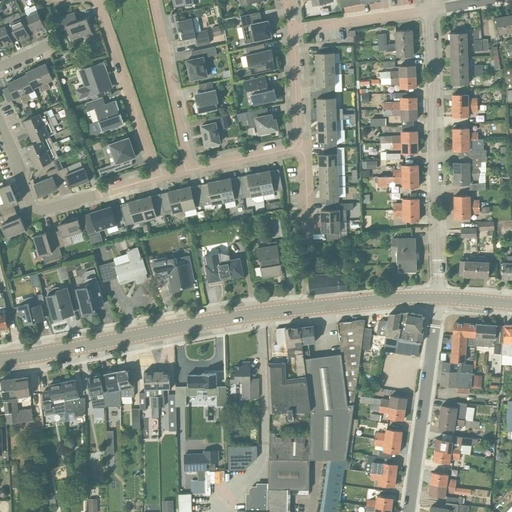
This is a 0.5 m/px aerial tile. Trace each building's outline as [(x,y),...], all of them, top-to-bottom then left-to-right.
[(28,32),(28,33),(33,31),(34,33),(41,30),(42,32),(46,30),(38,12),(27,17),(25,12),(20,15),(22,20),(27,32),(28,32)] [(262,22),(260,12),(240,16),(243,27),(251,25),(255,41),(271,37),(271,36),(272,36),(271,28),(270,29),(268,21),(262,22)] [(30,38),(28,33),(28,32),(27,32),(22,20),(20,15),(19,15),(19,14),(18,14),(18,13),(2,20),(3,21),(2,21),(5,27),(11,40),(12,40),(17,37),(18,40),(25,37),(26,39),(30,38)] [(75,22),(73,16),(72,13),(57,19),(62,30),(67,28),(72,40),(92,32),(87,18),(75,22)] [(511,32),(508,16),(495,18),(498,34),(511,32)] [(201,32),(198,17),(178,22),(182,40),(195,37),(197,46),(210,43),(207,30),(201,32)] [(221,35),(219,25),(212,27),(214,37),(221,35)] [(14,45),(12,40),(11,40),(5,27),(0,29),(0,44),(0,45),(2,47),(9,44),(10,46),(14,45)] [(396,44),(413,43),(412,30),(396,31),(396,44)] [(450,33),(451,46),(467,45),(466,33),(450,33)] [(377,35),(378,45),(386,45),(386,34),(377,35)] [(473,40),(473,46),(481,45),(482,51),(488,51),(488,39),(473,40)] [(413,43),(396,44),(386,45),(378,45),(379,51),(385,50),(385,52),(397,51),(397,57),(413,56),(413,43)] [(247,55),(251,73),(275,68),(273,59),(273,58),(271,49),(266,50),(264,44),(246,48),(248,54),(247,55)] [(467,58),(467,45),(451,46),(451,59),(467,58)] [(191,80),(208,76),(203,57),(217,55),(215,46),(192,51),(194,59),(187,60),(191,80)] [(316,62),(334,61),(333,46),(321,47),(321,53),(316,53),(316,62)] [(493,61),(499,60),(497,46),(491,47),(493,61)] [(452,72),(468,71),(467,58),(451,59),(452,72)] [(501,70),(499,60),(493,61),(491,61),(493,71),(501,70)] [(334,77),(334,61),(316,62),(316,77),(334,77)] [(93,98),(105,94),(104,91),(110,88),(104,74),(107,73),(103,62),(79,71),(84,86),(75,90),(78,99),(92,95),(93,98)] [(46,64),(36,68),(46,90),(50,88),(47,82),(53,79),(46,64)] [(391,78),(416,77),(415,65),(400,66),(400,71),(390,72),(391,78)] [(33,88),(39,86),(42,92),(46,90),(36,68),(26,73),(27,75),(33,88)] [(468,71),(452,72),(452,85),(468,84),(468,71)] [(17,79),(27,101),(32,99),(29,93),(34,90),(33,88),(27,75),(17,79)] [(269,90),(265,76),(244,81),(246,90),(245,90),(245,91),(251,90),(252,94),(251,94),(254,105),(277,99),(274,89),(269,90)] [(335,92),(334,77),(316,77),(317,86),(322,86),(322,92),(335,92)] [(416,88),(416,77),(391,78),(391,84),(400,84),(401,89),(416,88)] [(23,103),(27,101),(17,79),(7,84),(9,87),(2,90),(8,102),(20,97),(23,103)] [(216,89),(213,90),(212,82),(199,85),(201,93),(195,94),(196,101),(199,101),(200,106),(197,106),(199,113),(218,109),(216,103),(218,102),(216,89)] [(335,106),(335,92),(322,92),(323,98),(317,98),(317,106),(335,106)] [(452,95),(453,106),(478,106),(477,99),(468,99),(468,94),(452,95)] [(105,104),(103,97),(86,103),(88,111),(95,109),(99,121),(96,122),(99,132),(111,128),(111,130),(119,127),(119,125),(124,123),(121,113),(119,114),(118,110),(119,109),(116,101),(105,104)] [(384,109),(417,108),(416,97),(401,97),(401,102),(384,103),(384,109)] [(318,120),(336,120),(343,119),(342,108),(335,109),(335,106),(317,106),(318,120)] [(478,106),(453,106),(453,117),(468,117),(468,112),(478,112),(478,106)] [(268,115),(267,107),(246,112),(250,127),(258,126),(259,133),(260,133),(261,136),(271,134),(270,131),(278,129),(276,120),(273,120),(271,114),(268,115)] [(417,120),(417,108),(384,109),(384,115),(401,115),(402,120),(417,120)] [(29,132),(57,120),(55,116),(50,118),(47,111),(24,121),(29,132)] [(219,146),(218,143),(220,143),(217,130),(228,128),(225,114),(206,119),(207,124),(202,126),(206,146),(212,145),(212,147),(219,146)] [(59,124),(57,120),(29,132),(33,143),(49,136),(57,133),(54,126),(59,124)] [(336,134),(336,120),(318,120),(318,134),(336,134)] [(469,139),(478,139),(478,135),(478,133),(469,133),(468,128),(453,128),(453,140),(469,139)] [(380,143),(385,143),(417,142),(417,131),(402,131),(402,136),(392,136),(380,137),(380,143)] [(337,148),(336,134),(318,134),(319,142),(324,142),(324,148),(337,148)] [(26,146),(31,158),(59,145),(57,141),(52,143),(49,136),(33,143),(26,146)] [(100,177),(122,170),(119,162),(135,157),(129,138),(110,145),(116,163),(98,169),(100,177)] [(454,151),(469,151),(469,139),(453,140),(454,151)] [(417,142),(385,143),(385,149),(393,148),(402,148),(402,154),(418,154),(417,142)] [(61,149),(59,145),(31,158),(36,169),(59,158),(56,151),(61,149)] [(319,166),(337,165),(337,148),(324,148),(325,154),(319,154),(319,166)] [(486,162),(486,156),(471,156),(471,162),(454,162),(454,173),(478,173),(479,173),(479,166),(481,166),(481,162),(486,162)] [(320,176),(338,176),(337,165),(319,166),(320,176)] [(393,170),(393,176),(418,176),(418,165),(403,165),(403,170),(393,170)] [(56,168),(61,181),(62,181),(61,181),(67,179),(70,186),(69,186),(70,187),(82,182),(83,184),(90,182),(89,179),(89,178),(89,179),(84,168),(69,174),(66,168),(63,170),(61,166),(56,168)] [(61,181),(56,168),(46,172),(48,178),(34,184),(39,195),(38,195),(38,196),(58,188),(58,187),(57,188),(56,183),(61,181)] [(270,171),(259,173),(263,194),(274,192),(273,189),(281,187),(282,190),(283,190),(279,172),(270,174),(270,171)] [(252,196),(263,194),(259,173),(248,175),(248,178),(240,180),(243,198),(243,195),(251,193),(252,196)] [(470,185),(470,183),(470,180),(479,180),(478,173),(454,173),(454,185),(469,185),(470,185)] [(321,187),(338,187),(338,176),(320,176),(321,187)] [(418,176),(393,176),(393,177),(378,177),(378,183),(378,187),(387,187),(387,184),(403,184),(403,188),(418,187),(418,176)] [(231,179),(219,181),(224,202),(235,200),(234,196),(242,195),(243,198),(240,180),(231,181),(231,179)] [(212,204),(224,202),(219,181),(208,183),(209,186),(200,188),(204,206),(204,205),(203,202),(212,201),(212,204)] [(13,191),(15,190),(13,183),(10,184),(10,183),(10,184),(0,188),(0,192),(4,203),(0,205),(0,210),(2,215),(15,210),(13,205),(17,203),(18,203),(13,191)] [(191,189),(191,187),(180,189),(184,210),(195,208),(195,204),(203,202),(204,206),(200,188),(191,189)] [(326,204),(339,204),(338,187),(321,187),(321,198),(326,198),(326,204)] [(173,213),(184,210),(180,189),(169,192),(169,195),(160,197),(165,215),(164,211),(173,209),(173,213)] [(152,199),(151,197),(151,196),(140,199),(146,220),(157,217),(156,214),(164,212),(165,215),(160,197),(152,199)] [(455,207),(479,207),(479,201),(470,201),(470,196),(454,196),(455,207)] [(394,210),(419,210),(418,198),(403,199),(403,204),(394,204),(394,210)] [(146,220),(140,199),(129,202),(130,205),(121,208),(125,222),(134,220),(135,223),(146,220)] [(92,217),(83,220),(89,237),(98,234),(98,233),(117,227),(112,209),(113,209),(112,204),(104,207),(104,209),(91,213),(92,217)] [(339,210),(339,204),(326,204),(326,210),(321,210),(321,221),(339,221),(346,221),(346,209),(339,210)] [(479,207),(455,207),(455,219),(470,218),(470,213),(480,213),(479,207)] [(15,211),(15,210),(2,215),(2,216),(0,216),(0,221),(1,225),(6,237),(25,229),(21,218),(21,217),(18,218),(15,211)] [(419,221),(419,210),(394,210),(394,217),(403,217),(403,221),(419,221)] [(55,232),(59,248),(73,244),(70,235),(82,231),(78,220),(79,220),(79,219),(78,219),(77,217),(70,219),(71,222),(58,225),(59,226),(60,231),(55,232)] [(339,221),(321,221),(322,233),(327,232),(328,240),(340,238),(339,221)] [(479,223),(479,230),(489,230),(491,229),(493,229),(494,229),(494,222),(479,223)] [(461,238),(476,238),(476,229),(461,229),(461,238)] [(377,240),(386,240),(386,231),(377,231),(377,240)] [(34,237),(40,256),(43,255),(45,263),(62,257),(59,248),(55,232),(54,232),(54,233),(47,235),(46,232),(45,233),(34,237)] [(352,250),(357,242),(350,238),(345,247),(352,250)] [(416,271),(415,238),(392,239),(393,246),(398,245),(399,271),(416,271)] [(280,263),(279,257),(280,257),(278,245),(257,248),(262,278),(283,274),(281,263),(280,263)] [(137,278),(146,275),(145,273),(147,272),(142,257),(141,258),(138,248),(128,251),(129,254),(113,260),(114,262),(97,267),(102,282),(119,277),(121,283),(131,280),(130,277),(136,276),(137,278)] [(219,254),(219,253),(205,256),(207,265),(206,265),(209,282),(243,276),(240,259),(230,261),(229,256),(221,253),(219,254)] [(459,276),(476,277),(477,256),(467,256),(467,261),(460,261),(459,276)] [(477,256),(476,277),(489,277),(489,262),(487,262),(488,257),(477,256)] [(502,278),(511,278),(511,256),(507,256),(507,263),(501,262),(500,271),(502,271),(502,278)] [(169,274),(171,284),(169,284),(170,292),(178,291),(178,289),(192,286),(191,280),(194,279),(192,271),(189,272),(188,263),(177,266),(175,258),(166,260),(166,259),(152,262),(157,276),(169,274)] [(311,294),(349,290),(347,275),(345,259),(336,260),(338,275),(319,275),(309,277),(311,294)] [(97,281),(94,270),(85,272),(81,280),(84,282),(81,288),(77,289),(83,313),(95,311),(94,306),(104,304),(98,281),(97,281)] [(63,289),(57,287),(57,288),(55,288),(52,289),(50,292),(49,292),(48,293),(48,294),(48,296),(47,296),(53,319),(61,317),(62,319),(63,319),(65,319),(66,318),(66,316),(74,314),(67,288),(63,289)] [(44,301),(42,292),(41,292),(42,294),(19,300),(20,305),(17,306),(20,316),(23,316),(25,325),(34,322),(34,320),(44,317),(40,302),(44,301)] [(0,329),(9,328),(5,311),(7,311),(4,297),(2,298),(1,293),(0,293),(0,329)] [(401,328),(399,339),(422,342),(425,317),(422,315),(408,312),(401,313),(398,328),(401,328)] [(384,345),(386,337),(399,339),(401,328),(398,328),(401,313),(389,314),(386,331),(379,330),(377,344),(382,345),(384,345)] [(347,451),(349,435),(352,419),(354,404),(361,349),(364,328),(365,320),(337,323),(341,354),(310,358),(304,359),(310,411),(310,433),(310,459),(330,460),(346,460),(346,457),(347,451)] [(454,323),(453,334),(467,336),(466,343),(475,344),(476,337),(477,324),(454,323)] [(497,326),(477,324),(476,337),(475,344),(475,346),(494,347),(493,354),(502,354),(503,342),(495,342),(497,326)] [(503,342),(502,354),(501,364),(507,364),(507,362),(511,362),(511,324),(504,325),(504,342),(503,342)] [(304,359),(310,358),(309,347),(308,343),(315,342),(313,325),(300,327),(304,359)] [(304,359),(300,327),(300,326),(276,329),(278,345),(274,345),(274,362),(268,363),(269,395),(270,411),(288,411),(288,421),(294,421),(293,411),(296,411),(296,415),(305,414),(305,411),(310,411),(304,359)] [(372,329),(364,328),(361,349),(369,350),(372,329)] [(466,343),(467,336),(453,334),(452,353),(466,354),(466,343)] [(397,348),(399,339),(386,337),(384,345),(397,348)] [(396,354),(397,348),(384,346),(383,352),(396,354)] [(461,372),(463,372),(463,362),(465,362),(466,354),(452,353),(451,363),(443,363),(442,371),(461,372)] [(247,366),(243,366),(235,366),(235,375),(230,375),(230,383),(242,383),(242,398),(258,398),(258,378),(250,379),(250,363),(247,363),(247,366)] [(121,389),(121,404),(132,403),(132,397),(134,397),(134,386),(131,370),(125,371),(125,370),(117,371),(121,389)] [(104,394),(105,394),(105,406),(121,406),(121,404),(121,389),(117,371),(112,372),(112,371),(106,372),(107,373),(105,374),(109,393),(104,394)] [(170,371),(157,372),(157,388),(158,408),(165,407),(164,388),(170,388),(170,371)] [(467,372),(463,372),(461,372),(442,371),(441,386),(471,389),(473,373),(467,372)] [(157,388),(157,372),(144,372),(145,389),(151,388),(151,397),(151,408),(152,408),(152,414),(158,413),(158,408),(157,388)] [(208,395),(216,395),(216,406),(227,406),(226,386),(216,386),(216,373),(202,373),(202,375),(202,389),(208,389),(208,395)] [(93,408),(95,407),(105,407),(105,406),(105,394),(104,394),(104,392),(101,375),(87,377),(93,408)] [(202,389),(202,375),(188,375),(188,386),(185,386),(186,396),(197,395),(197,389),(202,389)] [(15,397),(16,403),(32,401),(28,376),(17,378),(19,397),(15,397)] [(481,387),(482,378),(473,377),(472,386),(481,387)] [(17,412),(16,403),(15,397),(19,397),(17,378),(1,380),(3,392),(6,413),(17,412)] [(75,412),(75,416),(83,416),(83,412),(85,412),(85,398),(79,398),(76,379),(62,382),(65,397),(65,399),(65,400),(65,408),(66,408),(66,412),(66,413),(75,412)] [(54,412),(54,414),(66,412),(66,408),(65,408),(65,400),(65,399),(65,397),(62,382),(49,385),(51,391),(42,393),(43,403),(44,403),(46,413),(54,412)] [(371,404),(405,409),(406,398),(391,396),(391,401),(381,399),(361,397),(360,403),(371,405),(371,404)] [(403,420),(405,409),(371,404),(371,405),(370,411),(379,412),(389,413),(388,418),(403,420)] [(465,420),(467,406),(457,405),(457,408),(442,406),(440,417),(464,420),(465,420)] [(132,429),(140,429),(139,409),(132,409),(132,429)] [(17,412),(6,413),(7,424),(34,421),(33,410),(17,412)] [(480,422),(475,421),(475,422),(465,420),(464,420),(440,417),(439,428),(465,431),(466,426),(479,428),(480,422)] [(352,419),(349,435),(354,436),(355,429),(357,429),(358,420),(352,419)] [(376,439),(400,442),(402,431),(387,429),(386,434),(376,433),(368,432),(367,438),(376,440),(376,439)] [(310,459),(310,433),(269,433),(269,459),(310,459)] [(455,436),(454,441),(437,439),(435,450),(460,453),(461,445),(472,446),(472,444),(477,445),(477,439),(473,438),(455,436)] [(400,442),(376,439),(376,440),(375,445),(384,446),(384,451),(399,453),(400,442)] [(227,446),(228,470),(245,469),(256,457),(256,445),(227,446)] [(470,455),(460,453),(435,450),(434,461),(449,463),(450,458),(459,459),(472,462),(473,455),(470,455)] [(206,471),(206,464),(219,464),(219,451),(203,451),(204,456),(184,457),(185,472),(198,471),(198,481),(204,481),(204,471),(206,471)] [(371,472),(396,476),(397,464),(379,462),(380,456),(372,455),(372,456),(368,455),(367,462),(365,465),(364,468),(365,471),(371,472)] [(309,490),(310,459),(269,459),(268,484),(268,489),(309,490)] [(327,481),(342,483),(346,460),(330,460),(327,481)] [(396,476),(371,472),(370,478),(380,480),(379,485),(394,487),(396,476)] [(431,483),(455,487),(456,481),(447,479),(447,474),(432,472),(431,483)] [(360,479),(360,493),(375,494),(375,480),(360,479)] [(455,493),(455,487),(431,483),(429,495),(444,497),(445,492),(455,493)] [(237,511),(267,511),(268,489),(268,484),(258,484),(258,487),(254,487),(250,492),(250,495),(247,495),(247,511),(237,511)] [(0,497),(1,498),(3,499),(5,499),(6,498),(8,496),(8,495),(8,493),(8,491),(6,489),(5,489),(3,488),(1,489),(0,489),(0,497)] [(193,511),(193,492),(180,493),(180,511),(193,511)] [(366,506),(391,509),(393,498),(377,496),(377,501),(367,499),(366,506)] [(447,497),(446,503),(462,505),(464,497),(459,497),(459,498),(447,497)] [(88,511),(97,511),(98,499),(88,499),(88,511)] [(468,511),(469,506),(462,505),(446,503),(445,509),(431,507),(430,511),(456,511),(457,511),(468,511)]
